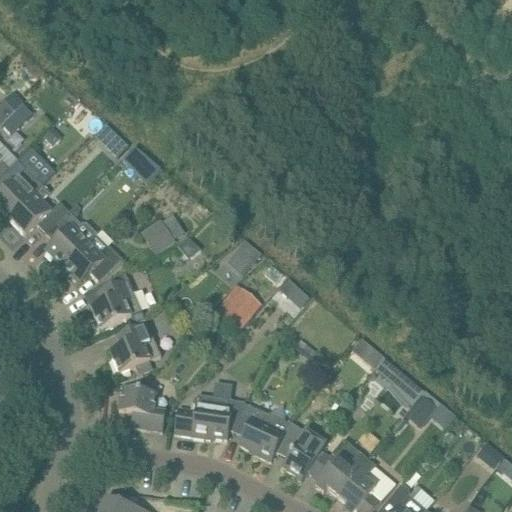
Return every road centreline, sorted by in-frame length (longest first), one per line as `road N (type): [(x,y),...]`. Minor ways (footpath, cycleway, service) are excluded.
road 1 (residential): [(303,511),(243,482),(63,450)]
road 2 (residential): [(0,276),(43,325),(62,387),(63,450)]
